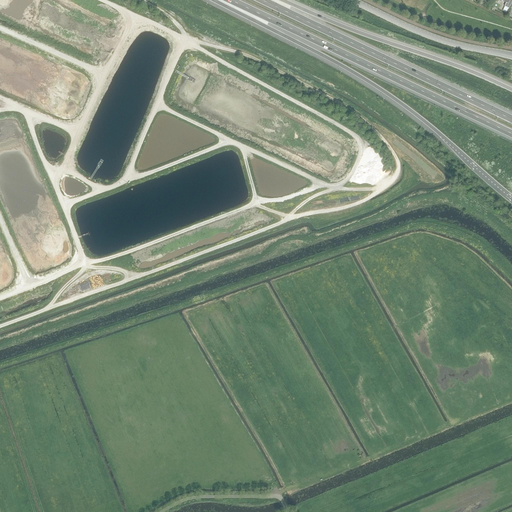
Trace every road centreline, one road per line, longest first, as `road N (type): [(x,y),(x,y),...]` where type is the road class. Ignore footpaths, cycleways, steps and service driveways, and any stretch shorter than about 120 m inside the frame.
road 1 (motorway): [(218,0),(391,96),(511,198)]
road 2 (motorway): [(230,0),(511,134)]
road 3 (motorway): [(511,119),(261,0)]
road 4 (motorway): [(511,89),(280,0)]
road 5 (tertiary): [(511,55),(434,37),(350,0)]
road 6 (unclassified): [(287,511),(276,496),(199,496),(161,511)]
